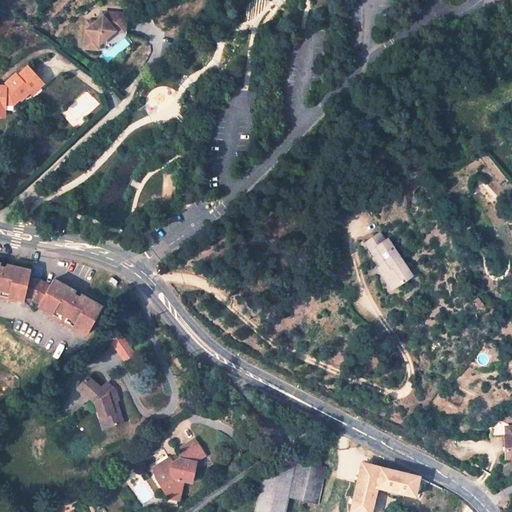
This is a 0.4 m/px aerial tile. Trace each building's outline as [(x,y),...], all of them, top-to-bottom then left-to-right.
[(94,26),(89,27),(89,50),(102,50),(102,45),(116,32),(126,33),(127,15),(105,13),(105,18),(94,26)] [(15,99),(18,97),(21,102),(33,94),(34,96),(44,89),(34,75),(36,73),(32,68),(19,77),(18,75),(8,83),(11,87),(8,89),(0,88),(0,111),(4,112),(13,113),(15,99)] [(388,247),(376,225),(361,234),(379,264),(375,266),(385,281),(407,268),(393,244),(388,247)] [(0,300),(3,301),(2,305),(10,307),(11,303),(18,304),(18,301),(33,305),(46,312),(45,314),(64,326),(62,329),(70,333),(72,330),(78,334),(80,331),(85,334),(99,310),(55,284),(50,292),(41,286),(29,284),(31,278),(0,270),(0,300)] [(102,277),(100,282),(107,287),(110,283),(102,277)] [(130,357),(117,336),(105,344),(119,365),(130,357)] [(90,371),(79,382),(95,397),(98,406),(102,405),(107,424),(121,420),(122,419),(115,389),(119,385),(110,375),(102,383),(90,371)] [(504,439),(507,460),(511,458),(511,426),(507,428),(506,423),(490,420),(488,441),(504,439)] [(164,460),(147,469),(152,480),(150,481),(158,495),(163,496),(174,498),(178,484),(185,487),(191,467),(188,466),(190,461),(195,462),(202,459),(192,440),(176,450),(172,466),(166,463),(164,460)] [(262,472),(254,511),(285,511),(289,495),(297,457),(262,472)] [(328,463),(297,457),(289,495),(320,501),(328,463)] [(420,478),(363,461),(351,510),(357,511),(372,511),(378,489),(416,496),(420,478)] [(171,511),(174,498),(163,496),(160,507),(171,511)]
